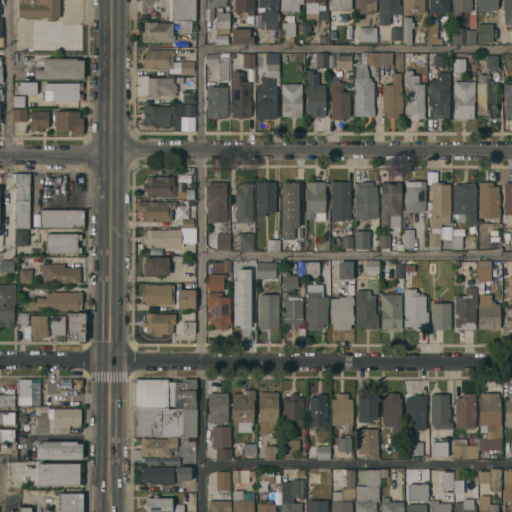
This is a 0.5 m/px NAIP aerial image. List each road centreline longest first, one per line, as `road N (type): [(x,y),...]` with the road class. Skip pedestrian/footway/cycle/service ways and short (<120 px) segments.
road 1 (residential): [(511,360),(0,356)]
road 2 (residential): [(511,148),(0,152)]
road 3 (secondary): [(112,0),(110,511)]
